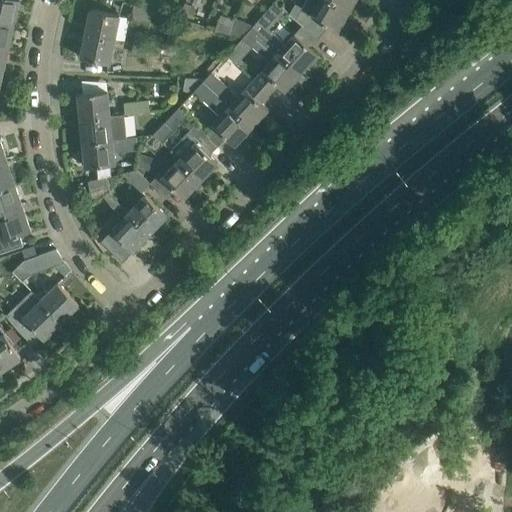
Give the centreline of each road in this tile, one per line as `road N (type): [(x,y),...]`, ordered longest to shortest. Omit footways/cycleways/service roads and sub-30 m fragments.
road 1 (motorway): [(149,455),(361,238),(511,111)]
road 2 (motorway): [(511,61),(395,152),(198,338)]
road 3 (residential): [(132,313),(340,92),(402,0)]
road 4 (residential): [(132,313),(98,278),(59,214),(40,90),(53,0)]
road 5 (motorway): [(198,338),(93,402),(0,480)]
road 6 (motorway): [(198,338),(49,511)]
road 7 (residential): [(0,426),(132,313)]
